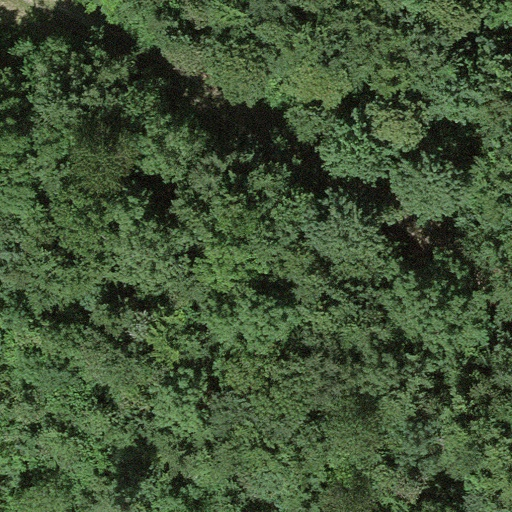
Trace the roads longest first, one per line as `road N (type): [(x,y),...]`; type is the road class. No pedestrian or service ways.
road 1 (track): [(12,0),(144,100),(310,162),(489,252)]
road 2 (track): [(474,0),(489,252)]
